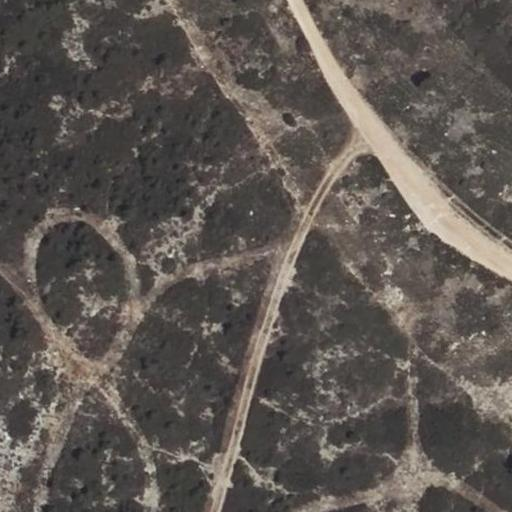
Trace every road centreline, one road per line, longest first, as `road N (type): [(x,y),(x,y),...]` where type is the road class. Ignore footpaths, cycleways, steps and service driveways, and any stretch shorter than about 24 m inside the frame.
road 1 (track): [(368,119),(276,289),(239,463),(219,511)]
road 2 (track): [(297,0),(333,76),(437,203),(511,261)]
